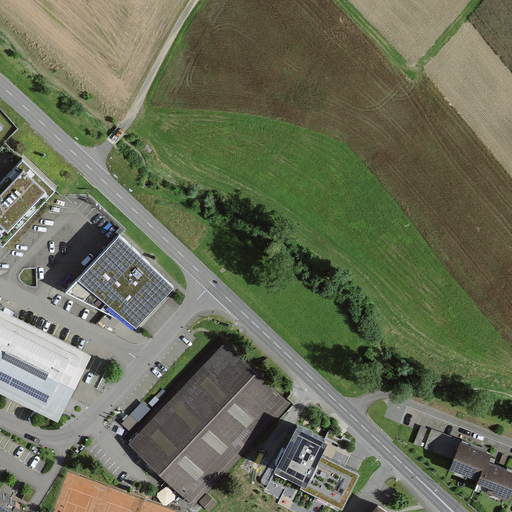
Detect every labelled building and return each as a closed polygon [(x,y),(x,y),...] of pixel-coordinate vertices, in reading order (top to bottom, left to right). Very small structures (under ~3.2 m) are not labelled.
[(51,186),(22,159),(0,182),(0,234),(3,237),(51,186)] [(171,288),(115,237),(63,293),(132,331),(171,288)] [(86,357),(0,314),(0,394),(54,421),(86,357)] [(221,339),(125,441),(196,506),(291,405),(221,339)] [(325,436),(297,422),(277,462),(306,477),(303,482),(341,502),(358,469),(318,449),(325,436)] [(463,443),(440,435),(435,451),(452,458),(448,469),(476,479),(472,492),(502,503),(510,478),(485,469),(489,458),(461,448),(463,443)] [(311,511),(316,503),(291,490),(285,502),(305,511),(311,511)] [(0,511),(14,511),(20,504),(0,491),(0,511)]
